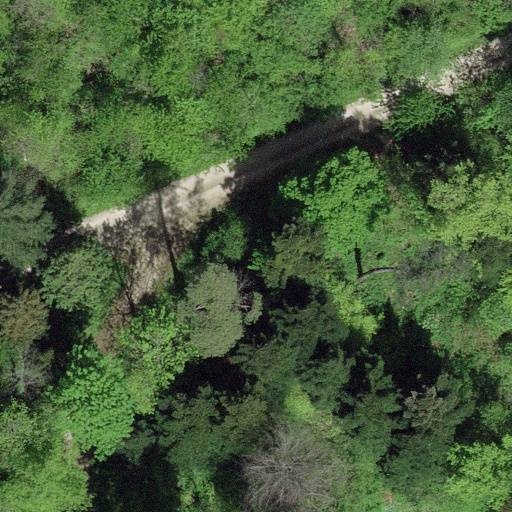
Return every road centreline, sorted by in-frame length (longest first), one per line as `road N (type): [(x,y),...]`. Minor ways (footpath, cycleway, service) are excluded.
road 1 (track): [(511,53),(187,198)]
road 2 (track): [(187,198),(93,362),(74,438),(77,511)]
road 3 (track): [(187,198),(0,272)]
